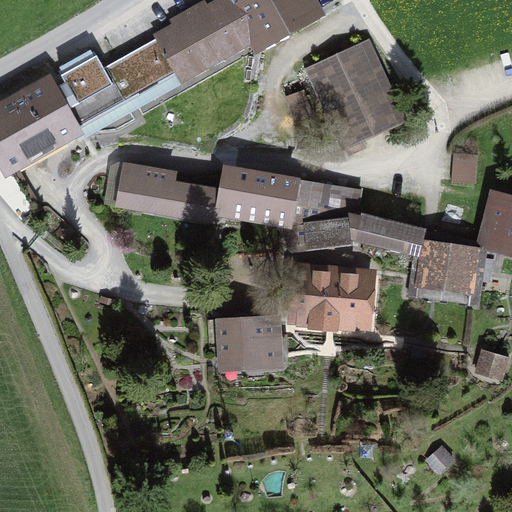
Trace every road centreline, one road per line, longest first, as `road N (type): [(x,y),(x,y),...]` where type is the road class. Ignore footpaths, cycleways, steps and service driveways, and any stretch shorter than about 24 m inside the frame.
road 1 (unclassified): [(0,217),(87,438),(105,511)]
road 2 (unclassified): [(0,71),(120,0)]
